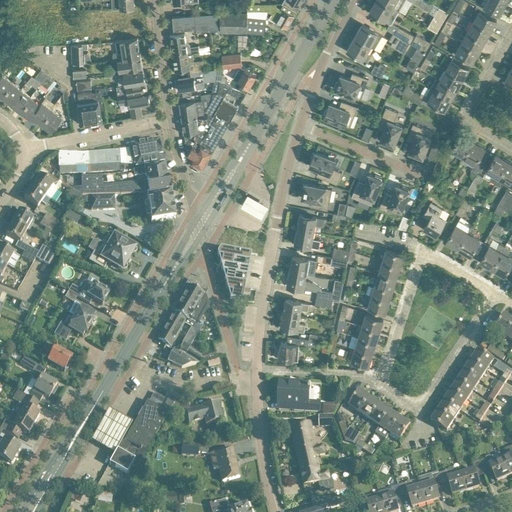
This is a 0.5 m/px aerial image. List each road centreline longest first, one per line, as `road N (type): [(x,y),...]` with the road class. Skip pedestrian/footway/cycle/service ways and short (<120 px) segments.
road 1 (secondary): [(34,511),(175,269)]
road 2 (residential): [(257,369),(272,243),(299,125)]
road 3 (residential): [(377,382),(417,406),(428,399),(500,293)]
road 4 (secondary): [(250,143),(332,0)]
road 5 (residential): [(511,148),(478,128),(474,113),(511,27)]
road 6 (residential): [(276,511),(257,369)]
road 7 (residential): [(169,118),(30,150)]
road 8 (residential): [(422,252),(377,382)]
road 9 (residential): [(299,125),(356,0)]
road 10 (residential): [(423,175),(299,125)]
road 11 (residential): [(377,382),(257,369)]
road 12 (residential): [(66,407),(5,511)]
